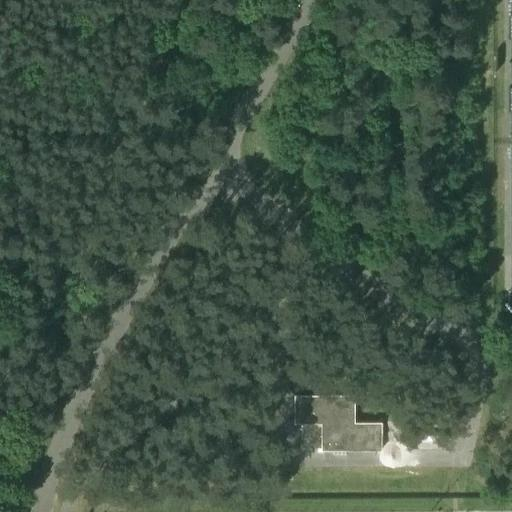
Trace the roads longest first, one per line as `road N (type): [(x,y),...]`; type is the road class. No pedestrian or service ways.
road 1 (unclassified): [(211,164),(110,326),(69,416),(39,511)]
road 2 (unclassified): [(511,356),(360,279),(211,164)]
road 3 (unclassified): [(312,0),(211,164)]
